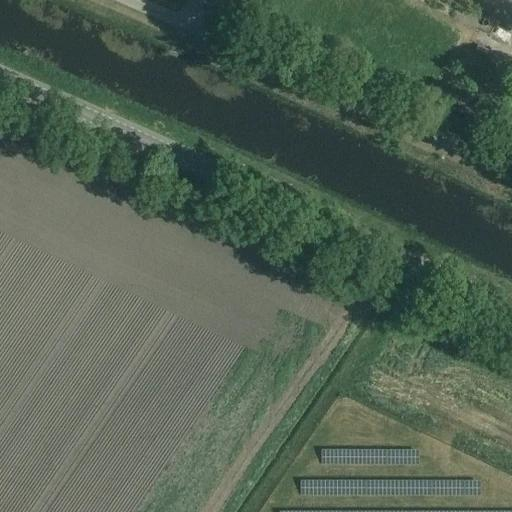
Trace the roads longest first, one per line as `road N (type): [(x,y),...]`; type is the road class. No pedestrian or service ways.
road 1 (tertiary): [(511,314),(0,78)]
road 2 (unclassified): [(511,175),(127,0)]
